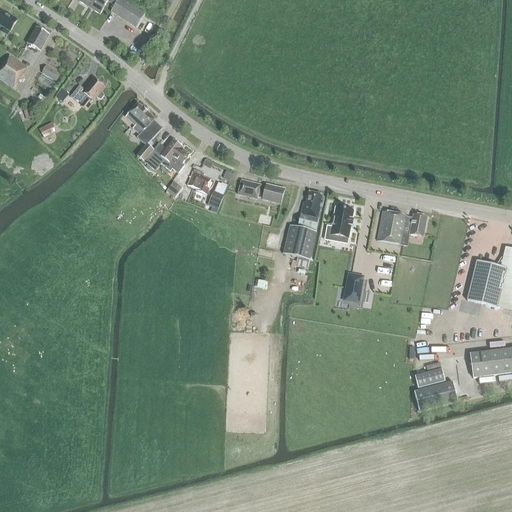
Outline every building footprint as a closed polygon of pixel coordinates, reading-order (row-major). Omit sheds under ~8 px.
[(79,0),(78,2),(89,9),(94,0),(79,0)] [(107,3),(110,4),(112,0),(94,0),(89,9),(99,15),(107,3)] [(112,0),(110,4),(114,7),(110,13),(136,29),(144,15),(119,0),(112,0)] [(0,11),(0,26),(4,29),(1,33),(6,36),(9,32),(10,33),(17,21),(9,16),(9,17),(0,11)] [(26,45),(32,48),(30,51),(36,55),(38,52),(39,53),(49,36),(36,29),(26,45)] [(0,70),(0,81),(13,90),(27,69),(9,57),(0,70)] [(59,75),(46,67),(41,74),(55,83),(59,75)] [(53,91),(56,86),(41,76),(37,82),(53,91)] [(104,89),(93,80),(85,91),(79,87),(70,98),(76,103),(77,102),(83,106),(81,108),(86,111),(91,105),(90,104),(92,101),(93,102),(97,98),(98,100),(100,100),(103,97),(102,95),(100,94),(104,89)] [(62,103),(69,95),(64,91),(57,99),(62,103)] [(154,121),(138,105),(125,118),(136,128),(131,134),(146,147),(162,129),(153,122),(154,121)] [(38,130),(43,140),(56,134),(51,124),(38,130)] [(159,144),(158,144),(153,151),(148,147),(139,159),(155,172),(162,163),(171,171),(174,168),(179,173),(184,167),(183,166),(189,157),(180,150),(181,148),(173,141),(166,150),(159,144)] [(211,170),(214,163),(205,159),(202,167),(211,170)] [(186,187),(196,191),(196,192),(206,196),(209,189),(207,188),(211,181),(202,177),(203,175),(193,171),(186,187)] [(262,199),(262,201),(280,206),(284,190),(266,186),(265,189),(259,188),(260,186),(243,182),(240,196),(256,200),(257,198),(262,199)] [(166,192),(174,198),(181,189),(173,183),(166,192)] [(213,192),(221,196),(223,197),(227,187),(217,183),(213,192)] [(207,206),(218,211),(223,197),(212,193),(207,206)] [(319,218),(323,204),(321,204),(323,197),(308,193),(306,204),(303,204),(297,229),(290,227),(283,256),(310,262),(316,233),(315,233),(318,218),(319,218)] [(351,221),(353,212),(335,209),(330,237),(348,240),(350,227),(352,228),(353,221),(351,221)] [(377,242),(407,247),(409,236),(423,239),(427,218),(413,216),(412,219),(407,218),(407,217),(382,213),(377,242)] [(511,250),(505,249),(500,268),(476,263),(467,302),(511,313),(511,250)] [(349,277),(345,302),(358,305),(363,280),(349,277)] [(413,339),(415,349),(440,345),(438,335),(413,339)] [(511,350),(470,356),(473,380),(511,374),(511,350)] [(414,378),(417,390),(444,383),(441,371),(414,378)] [(452,384),(414,394),(419,413),(457,403),(452,384)]
